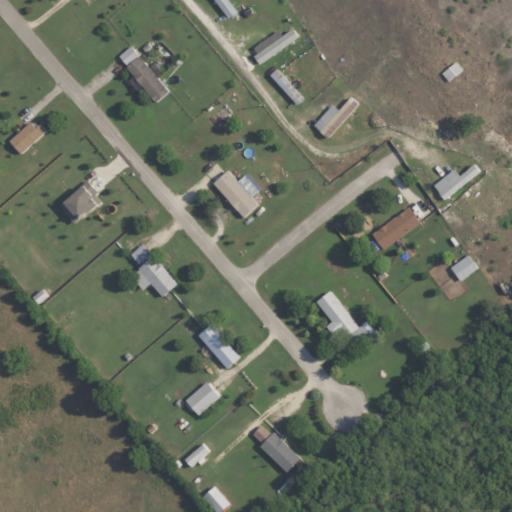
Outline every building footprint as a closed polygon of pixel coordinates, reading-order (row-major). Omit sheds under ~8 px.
[(213,0),(228,18),(237,11),(227,0),(213,0)] [(264,47),(253,55),(259,64),(297,36),(291,27),(281,35),(277,30),(260,42),(264,47)] [(116,56),(153,101),(167,90),(130,45),(116,56)] [(268,75),(296,104),(303,98),(275,68),(268,75)] [(358,104),(350,96),(337,109),(332,104),(312,125),(326,138),(358,104)] [(31,119),(8,140),(20,153),(43,132),(31,119)] [(479,173),(473,164),(458,174),(454,169),(432,183),(441,197),(479,173)] [(212,182),(243,217),(257,204),(226,170),(212,182)] [(98,201),(82,184),(58,205),(74,223),(98,201)] [(419,221),(407,206),(370,234),(382,250),(419,221)] [(137,264),(150,255),(142,243),(129,253),(137,264)] [(450,266),(458,280),(477,269),(468,255),(450,266)] [(176,283),(151,256),(129,275),(142,289),(149,283),(161,296),(176,283)] [(357,327),(328,290),(314,301),(330,321),(325,325),(333,337),(340,332),(352,348),(375,331),(366,320),(357,327)] [(196,335),(226,368),(239,357),(209,323),(196,335)] [(197,415),(219,397),(206,381),(184,399),(197,415)] [(269,433),(260,424),(251,434),(260,442),(269,433)] [(258,446),(286,471),(299,457),(272,431),(258,446)] [(183,459),(189,466),(208,451),(202,443),(183,459)] [(214,511),(218,511),(229,505),(215,485),(202,495),(214,511)]
